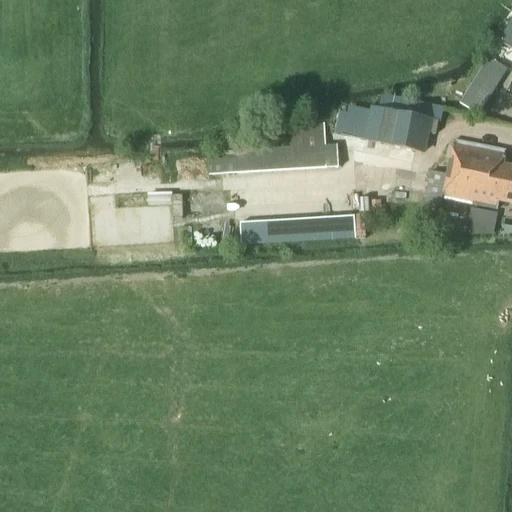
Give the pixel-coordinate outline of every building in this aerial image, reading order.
[(511,17),(499,42),(511,49),(511,17)] [(501,82),(506,73),(487,60),(481,69),(501,82)] [(495,91),(501,82),(481,69),(476,78),(495,91)] [(490,99),(495,91),(476,78),(470,87),(490,99)] [(484,108),(490,99),(470,87),(464,96),(484,108)] [(478,117),(484,108),(464,96),(460,103),(478,117)] [(382,100),(382,101),(379,111),(372,110),(371,113),(354,110),(353,112),(350,112),(350,114),(347,113),(346,118),(335,115),(328,134),(364,142),(364,143),(424,156),(429,135),(435,136),(442,109),(388,98),(387,101),(382,100)] [(304,130),(306,172),(325,170),(324,151),(324,147),(323,129),(304,130)] [(288,149),(290,173),(306,172),(304,130),(301,130),(301,132),(287,133),(288,149)] [(447,177),(442,201),(495,210),(499,204),(511,206),(511,168),(502,166),(504,153),(454,144),(447,177)] [(274,150),(275,174),(290,173),(288,149),(274,150)] [(259,151),(260,175),(275,174),(274,150),(259,151)] [(243,152),(245,176),(260,175),(259,151),(243,152)] [(324,151),(325,170),(336,170),(336,151),(324,151)] [(228,156),(230,177),(245,176),(243,152),(234,153),(235,155),(228,156)] [(228,156),(214,157),(214,178),(230,177),(228,156)] [(442,201),(447,177),(429,174),(424,198),(442,201)] [(381,209),(381,201),(369,201),(369,210),(381,209)] [(497,214),(471,209),(467,236),(493,236),(497,214)] [(349,217),(351,239),(362,238),(360,216),(349,217)] [(340,239),(338,217),(327,218),(328,240),(340,239)] [(349,217),(338,217),(340,239),(351,239),(349,217)] [(327,218),(316,219),(317,241),(328,240),(327,218)] [(317,241),(316,219),(305,220),(306,241),(317,241)] [(295,242),(294,220),(283,221),(284,243),(295,242)] [(305,220),(294,220),(295,242),(306,241),(305,220)] [(283,221),(272,222),(273,243),(284,243),(283,221)] [(261,222),(250,223),(251,245),(262,244),(261,222)] [(273,243),(272,222),(261,222),(262,244),(273,243)] [(251,245),(250,223),(238,224),(240,245),(251,245)]
